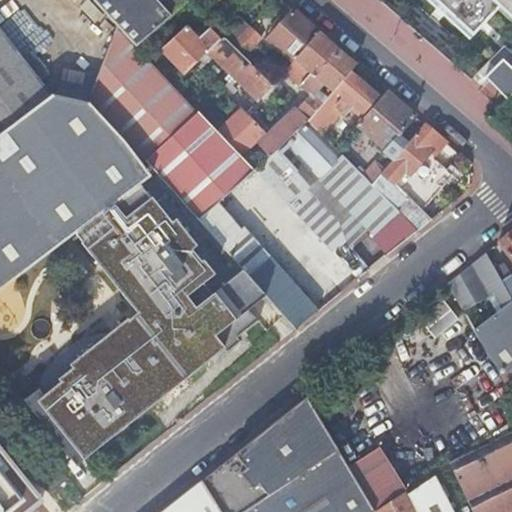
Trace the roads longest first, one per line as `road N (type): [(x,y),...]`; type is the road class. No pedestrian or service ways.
road 1 (residential): [(105,511),(511,183)]
road 2 (residential): [(511,171),(321,0)]
